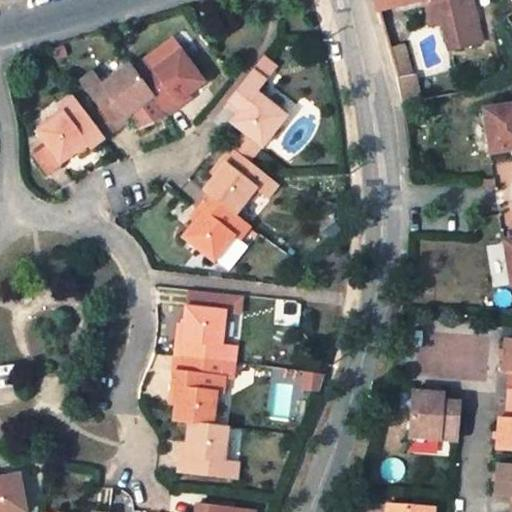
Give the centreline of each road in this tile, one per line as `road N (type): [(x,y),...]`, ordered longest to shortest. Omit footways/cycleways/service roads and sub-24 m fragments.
road 1 (residential): [(346,0),(374,99),(387,186),(380,301),(316,511)]
road 2 (residential): [(134,480),(135,435),(125,407),(143,326),(141,276),(117,241),(76,221)]
road 3 (residential): [(199,141),(180,158),(93,188),(76,221)]
road 4 (residential): [(479,358),(468,511)]
